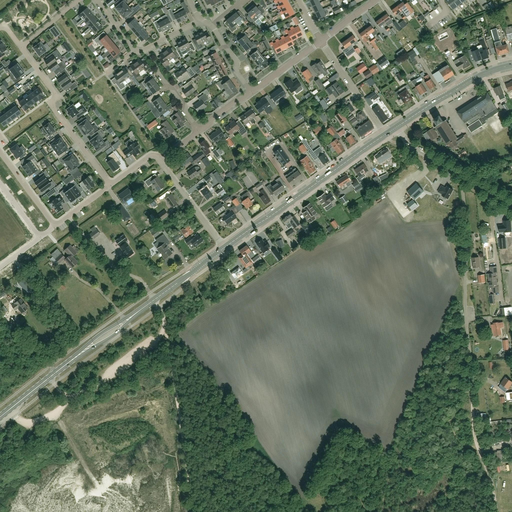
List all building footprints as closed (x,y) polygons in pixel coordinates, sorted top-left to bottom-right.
[(120,13),(127,6),(125,3),(128,1),(126,0),(119,0),(121,3),(115,8),(116,8),(115,10),(117,11),(118,11),(120,13)] [(457,7),(451,0),(446,0),(445,1),(451,9),(452,10),(456,15),(458,14),(454,9),(457,7)] [(458,0),(451,0),(457,7),(461,12),(462,10),(459,6),(461,4),(458,0)] [(463,2),(466,0),(465,0),(458,0),(461,4),(465,8),(467,7),(463,2)] [(188,18),(186,14),(189,12),(184,2),(180,4),(182,8),(178,10),(178,11),(183,21),(188,18)] [(397,5),(398,6),(397,6),(401,11),(405,17),(413,12),(407,3),(405,5),(403,2),(400,4),(399,4),(397,5)] [(284,12),(291,8),(288,3),(280,7),(280,5),(279,6),(277,7),(278,10),(280,9),(282,11),(283,11),(284,12)] [(313,6),(316,13),(322,10),(319,3),(313,6)] [(249,8),(258,19),(262,15),(261,15),(264,12),(262,9),(259,11),(258,9),(253,4),(249,8)] [(127,6),(120,13),(121,15),(121,16),(122,18),(123,18),(124,18),(130,13),(132,16),(137,12),(133,7),(130,9),(127,6)] [(401,11),(397,6),(391,11),(395,15),(396,14),(397,15),(398,14),(398,13),(401,11)] [(87,8),(79,15),(82,19),(83,20),(91,13),(87,8)] [(254,21),(254,22),(258,27),(262,23),(258,19),(249,8),(245,11),(248,15),(250,17),(247,20),(251,23),(254,21)] [(283,11),(282,11),(280,12),(282,15),(283,14),(286,18),(294,14),(291,8),(284,12),(283,11)] [(322,10),(316,13),(319,19),(325,16),(322,10)] [(183,21),(178,11),(173,13),(178,23),(183,21)] [(87,25),(95,18),(91,13),(83,20),(82,19),(79,22),(81,23),(84,21),(87,25)] [(243,23),(241,20),(244,23),(246,21),(242,16),(240,17),(236,13),(231,17),(237,24),(239,27),(243,23)] [(165,20),(163,21),(167,29),(172,27),(168,19),(170,17),(168,14),(166,15),(166,16),(165,17),(164,19),(165,20)] [(390,22),(389,20),(390,19),(387,14),(381,18),(384,23),(387,27),(390,25),(388,23),(390,22)] [(237,24),(231,17),(226,21),(230,26),(227,28),(231,33),(236,29),(234,26),(237,24)] [(88,32),(91,30),(91,29),(98,23),(95,18),(87,25),(89,28),(87,30),(88,32)] [(158,19),(158,20),(153,23),(156,28),(159,26),(162,32),(167,29),(163,21),(161,18),(161,19),(160,18),(158,19)] [(379,27),(380,26),(382,28),(384,27),(382,25),(384,23),(381,18),(381,19),(380,18),(378,19),(378,20),(375,22),(379,27)] [(131,29),(138,23),(134,19),(127,25),(131,29)] [(402,29),(407,25),(404,20),(398,24),(402,29)] [(98,23),(91,29),(91,30),(94,34),(102,27),(98,23)] [(141,27),(138,23),(131,29),(134,33),(141,27)] [(370,26),(365,30),(368,35),(371,33),(373,37),(376,34),(374,31),(370,26)] [(145,32),(141,27),(134,33),(138,37),(145,32)] [(293,30),(297,38),(303,35),(298,27),(294,29),(293,27),(290,28),(291,31),(293,30)] [(289,36),(291,41),(297,38),(293,30),(291,31),(288,32),(287,30),(284,31),(286,34),(287,33),(289,36)] [(359,34),(364,41),(365,42),(369,40),(366,37),(368,35),(365,30),(359,34)] [(204,34),(203,31),(198,34),(203,42),(205,41),(207,44),(208,44),(212,42),(207,32),(204,34)] [(148,36),(145,32),(138,37),(142,41),(148,36)] [(249,41),(247,38),(248,37),(248,36),(247,34),(246,34),(244,32),(239,36),(241,38),(237,41),(242,46),(249,41)] [(203,42),(198,34),(193,36),(197,43),(195,45),(197,50),(203,47),(201,44),(203,42)] [(497,56),(509,52),(507,45),(501,46),(500,41),(498,34),(492,35),(494,43),(495,48),(497,56)] [(109,39),(106,35),(102,39),(99,36),(93,40),(96,44),(97,43),(101,47),(103,45),(109,39)] [(358,42),(356,40),(353,35),(347,40),(351,44),(352,43),(354,46),(357,44),(358,42)] [(283,40),(288,48),(293,45),(291,41),(289,36),(285,39),(283,36),(281,38),(282,40),(282,41),(283,40)] [(190,51),(188,48),(190,46),(185,38),(181,41),(187,52),(190,51)] [(106,49),(113,43),(109,39),(103,45),(105,47),(101,50),(103,52),(106,49)] [(278,43),(282,51),(288,48),(283,40),(282,41),(282,40),(279,42),(278,39),(275,41),(276,43),(277,43),(278,43)] [(352,47),(351,44),(347,40),(341,44),(345,49),(342,51),(344,53),(352,47)] [(477,47),(481,59),(481,60),(488,58),(488,57),(485,50),(487,50),(483,40),(479,41),(480,46),(477,47)] [(187,52),(181,41),(176,43),(180,50),(177,52),(180,58),(183,56),(182,55),(187,52)] [(249,48),(251,50),(256,46),(258,45),(257,43),(255,44),(253,42),(251,43),(249,41),(242,46),(246,51),(249,48)] [(39,56),(46,51),(45,49),(48,46),(46,44),(43,46),(40,42),(36,45),(37,46),(33,48),(39,56)] [(272,42),(269,44),(271,46),(272,46),(276,54),(282,51),(278,43),(277,43),(276,43),(273,44),(272,42)] [(71,50),(66,43),(62,46),(64,49),(65,48),(68,52),(71,50)] [(103,59),(110,53),(117,47),(113,43),(106,49),(108,51),(101,57),(103,59)] [(260,51),(256,46),(251,50),(253,53),(249,56),(254,61),(261,55),(258,53),(260,51)] [(107,59),(111,63),(117,58),(115,56),(120,52),(117,47),(110,53),(112,55),(107,59)] [(446,57),(456,52),(453,47),(443,53),(446,57)] [(481,59),(477,47),(471,50),(475,62),(481,59)] [(179,57),(175,51),(172,53),(170,49),(169,48),(164,52),(170,60),(173,58),(174,60),(179,57)] [(413,50),(407,54),(411,60),(417,56),(413,50)] [(48,67),(56,62),(56,61),(54,58),(56,57),(55,55),(56,54),(54,52),(49,55),(51,58),(45,62),(48,67)] [(170,60),(164,52),(159,55),(162,58),(159,60),(161,62),(165,67),(169,64),(168,62),(170,60)] [(212,61),(219,57),(216,52),(209,56),(209,55),(205,57),(206,59),(210,57),(211,61),(212,61)] [(261,55),(254,61),(258,66),(261,64),(264,68),(270,63),(264,56),(262,57),(261,55)] [(455,65),(458,70),(462,67),(464,69),(470,65),(464,55),(458,59),(459,62),(455,65)] [(214,66),(221,63),(219,57),(212,61),(211,61),(208,62),(209,65),(213,63),(214,66)] [(385,58),(377,63),(382,70),(389,64),(385,58)] [(150,68),(146,63),(144,61),(142,63),(140,61),(140,60),(135,63),(141,71),(143,70),(145,72),(150,68)] [(58,64),(56,62),(48,67),(47,67),(51,72),(53,71),(57,68),(59,70),(60,72),(65,69),(66,67),(62,61),(58,64)] [(320,62),(317,64),(321,71),(322,73),(322,74),(324,77),(328,74),(326,71),(326,70),(320,62)] [(131,73),(134,78),(135,79),(140,75),(139,73),(141,71),(135,63),(130,67),(131,68),(134,71),(131,73)] [(217,72),(224,68),(221,63),(214,66),(211,68),(212,70),(215,68),(217,71),(217,72)] [(321,71),(317,64),(316,63),(311,66),(318,76),(322,73),(322,74),(322,73),(321,71)] [(363,63),(356,68),(360,74),(367,68),(363,63)] [(10,76),(10,77),(21,68),(20,68),(21,67),(19,64),(18,65),(17,64),(12,68),(10,65),(4,70),(6,72),(7,71),(11,76),(10,76)] [(375,65),(369,69),(374,75),(379,71),(379,70),(381,69),(377,64),(375,65)] [(436,79),(439,84),(440,83),(444,80),(445,80),(449,77),(453,75),(447,65),(443,68),(438,71),(439,71),(433,75),(436,79)] [(190,77),(195,74),(190,67),(185,70),(184,68),(175,74),(180,81),(188,74),(190,77)] [(21,68),(10,77),(15,84),(20,79),(19,77),(24,73),(24,72),(22,69),(21,69),(21,68)] [(220,77),(227,74),(224,68),(217,72),(217,71),(213,73),(214,75),(218,73),(220,77)] [(57,80),(61,85),(69,79),(71,77),(69,75),(65,69),(60,72),(63,76),(59,79),(57,80)] [(130,81),(134,78),(131,73),(130,72),(128,74),(124,69),(119,72),(125,81),(128,78),(130,81)] [(308,83),(313,79),(307,69),(306,70),(305,69),(304,69),(303,70),(302,71),(303,72),(302,73),(306,78),(305,79),(308,83)] [(366,78),(372,75),(369,70),(363,74),(366,78)] [(125,81),(119,72),(113,77),(118,82),(116,83),(121,91),(126,87),(123,83),(125,81)] [(430,90),(435,86),(431,79),(430,79),(428,75),(424,77),(427,81),(425,83),(430,90)] [(370,87),(375,84),(371,78),(371,77),(366,81),(370,87)] [(420,95),(427,91),(421,83),(419,85),(417,83),(422,80),(420,77),(415,80),(411,82),(413,84),(415,87),(415,88),(420,95)] [(147,90),(149,89),(156,83),(153,80),(152,78),(148,81),(147,79),(142,83),(147,90)] [(61,85),(64,90),(70,86),(72,89),(77,85),(75,82),(72,84),(69,79),(61,85)] [(221,89),(224,87),(226,90),(233,85),(229,79),(225,82),(223,79),(216,83),(221,89)] [(321,90),(324,88),(318,79),(315,82),(321,90)] [(193,87),(195,85),(192,80),(188,83),(190,86),(183,91),(187,96),(195,90),(193,87)] [(290,80),(285,84),(291,93),(294,91),(297,89),(297,88),(300,86),(300,85),(297,80),(294,82),(294,83),(293,84),(290,80)] [(336,98),(343,92),(339,87),(336,82),(329,88),(332,93),(336,98)] [(156,83),(149,89),(153,94),(160,88),(156,83)] [(33,92),(39,100),(44,97),(41,92),(43,91),(39,85),(37,87),(38,89),(33,92)] [(237,90),(233,85),(226,90),(223,92),(225,95),(227,97),(229,99),(235,95),(233,93),(237,90)] [(501,100),(505,98),(501,86),(494,88),(497,96),(499,95),(501,100)] [(404,104),(412,99),(408,94),(409,93),(407,90),(406,90),(404,87),(399,90),(401,94),(399,95),(401,99),(398,101),(401,104),(404,103),(404,104)] [(285,94),(280,88),(270,95),(275,102),(275,101),(277,104),(281,101),(279,99),(285,94)] [(33,92),(28,96),(34,104),(39,100),(33,92)] [(203,103),(209,99),(205,93),(198,98),(200,101),(198,103),(194,106),(198,112),(206,107),(203,103)] [(464,124),(468,122),(470,125),(468,127),(467,127),(468,127),(471,133),(472,133),(471,133),(482,126),(483,126),(483,125),(486,123),(485,121),(499,112),(496,108),(491,100),(492,100),(488,93),(481,97),(479,97),(477,99),(478,99),(457,113),(462,120),(464,124)] [(376,94),(370,98),(370,99),(373,103),(370,106),(372,109),(381,123),(388,118),(391,115),(376,94)] [(34,104),(28,96),(24,99),(30,107),(34,104)] [(156,107),(163,102),(160,97),(155,100),(154,97),(148,101),(152,106),(154,105),(156,107)] [(269,105),(272,109),(276,106),(270,99),(267,101),(264,98),(264,97),(260,100),(257,103),(258,104),(254,106),(259,113),(263,109),(269,105)] [(25,111),(30,107),(24,99),(19,103),(25,111)] [(323,99),(320,101),(318,103),(323,110),(328,106),(323,99)] [(163,102),(156,107),(158,110),(156,111),(158,114),(160,116),(165,112),(163,110),(167,107),(163,102)] [(502,106),(501,104),(498,106),(501,110),(504,109),(505,112),(509,110),(505,104),(502,106)] [(73,105),(66,110),(68,113),(70,116),(70,115),(72,118),(76,115),(78,118),(87,111),(82,105),(76,110),(73,105)] [(16,106),(11,109),(17,117),(22,114),(16,106)] [(7,112),(13,120),(17,117),(11,109),(7,112)] [(255,121),(253,118),(255,116),(250,110),(240,117),(245,124),(249,121),(252,124),(255,121)] [(185,119),(179,111),(170,118),(178,129),(184,125),(182,122),(185,119)] [(3,115),(9,123),(13,120),(7,112),(3,115)] [(336,116),(342,124),(347,120),(341,112),(336,116)] [(353,116),(347,119),(360,138),(374,128),(368,120),(366,117),(363,114),(362,113),(362,112),(361,112),(360,112),(359,113),(357,114),(357,115),(357,119),(357,120),(357,121),(353,116)] [(0,121),(4,127),(9,123),(3,115),(0,117),(0,121)] [(81,130),(82,130),(91,124),(89,121),(91,120),(87,115),(83,119),(84,121),(78,126),(79,127),(78,127),(80,130),(81,130)] [(465,139),(468,137),(466,134),(463,135),(457,138),(446,120),(443,122),(439,116),(433,120),(437,126),(435,127),(446,146),(449,144),(451,148),(455,150),(458,149),(458,144),(466,139),(465,139)] [(272,129),(265,118),(262,121),(265,125),(267,124),(265,125),(269,131),(272,129)] [(171,134),(171,133),(173,131),(165,121),(161,124),(164,127),(159,130),(165,138),(171,134)] [(241,135),(247,131),(241,124),(238,126),(234,121),(230,123),(230,124),(225,128),(230,134),(237,129),(239,131),(238,131),(241,135)] [(49,123),(49,124),(44,127),(43,127),(44,128),(48,134),(46,136),(49,140),(54,137),(52,134),(55,132),(55,131),(49,124),(49,123)] [(91,131),(93,133),(98,130),(95,125),(93,126),(91,124),(82,130),(82,131),(81,132),(84,135),(84,134),(85,135),(91,131)] [(316,135),(323,131),(319,126),(312,130),(316,135)] [(332,137),(337,133),(332,126),(327,130),(332,137)] [(430,141),(438,137),(433,128),(427,132),(423,135),(427,140),(429,139),(430,141)] [(213,142),(223,135),(219,129),(209,136),(213,142)] [(92,144),(94,146),(103,139),(101,137),(103,135),(99,130),(94,133),(96,136),(90,141),(92,145),(92,144)] [(348,142),(350,145),(356,141),(356,140),(354,137),(354,138),(351,134),(349,131),(348,132),(347,131),(347,130),(345,131),(345,132),(346,133),(343,135),(346,138),(345,138),(346,139),(345,140),(347,143),(348,143),(348,142)] [(228,137),(225,140),(230,147),(233,144),(228,137)] [(55,150),(64,144),(62,142),(63,141),(61,138),(60,139),(60,138),(54,143),(52,140),(47,144),(50,148),(52,147),(55,150)] [(107,141),(104,143),(102,140),(103,139),(94,146),(95,148),(95,149),(97,152),(104,147),(106,149),(111,146),(107,141)] [(307,151),(311,158),(316,155),(314,152),(313,153),(307,144),(304,139),(301,141),(308,151),(307,151)] [(206,155),(210,152),(207,148),(209,146),(207,143),(206,143),(204,140),(203,141),(203,140),(202,140),(200,141),(200,142),(200,143),(200,144),(203,149),(202,150),(206,155)] [(338,154),(344,149),(339,143),(338,143),(336,140),(331,144),(333,147),(330,149),(332,152),(333,153),(335,151),(338,154)] [(135,143),(134,144),(133,143),(127,147),(129,149),(123,153),(127,158),(132,154),(134,156),(140,152),(138,149),(139,148),(135,143)] [(64,144),(55,150),(57,154),(55,155),(59,160),(59,159),(64,156),(62,153),(68,149),(67,148),(68,148),(66,145),(65,145),(64,144)] [(14,155),(16,159),(19,157),(21,159),(26,155),(24,152),(23,154),(19,149),(16,145),(15,146),(14,145),(11,148),(12,148),(10,150),(12,153),(14,155)] [(298,148),(302,154),(306,150),(302,145),(298,148)] [(283,166),(290,161),(280,148),(274,153),(283,166)] [(215,149),(212,151),(218,159),(221,157),(215,149)] [(381,158),(389,154),(386,149),(374,157),(379,164),(383,161),(381,158)] [(316,155),(311,158),(314,161),(318,158),(323,165),(328,161),(325,156),(322,151),(316,155)] [(115,162),(118,160),(113,153),(108,157),(110,160),(107,163),(113,172),(115,171),(118,169),(118,168),(119,167),(119,166),(115,162)] [(190,161),(191,162),(193,165),(203,158),(200,154),(192,160),(187,153),(185,155),(178,161),(182,167),(190,161)] [(65,155),(64,156),(59,159),(63,164),(65,163),(67,166),(77,159),(75,156),(74,157),(72,155),(72,154),(72,155),(67,158),(65,155)] [(27,163),(22,167),(26,171),(36,164),(32,160),(34,158),(32,155),(25,161),(27,163)] [(310,174),(311,173),(311,174),(313,173),(313,172),(315,170),(313,167),(314,166),(307,156),(300,161),(307,171),(308,170),(310,174)] [(201,161),(206,167),(211,164),(206,157),(201,161)] [(79,162),(77,159),(67,166),(69,169),(68,170),(72,176),(72,175),(77,172),(75,168),(76,167),(79,165),(80,165),(79,164),(78,162),(79,162)] [(36,164),(26,171),(30,176),(34,173),(36,175),(41,172),(36,164)] [(365,176),(364,175),(363,174),(368,171),(363,164),(354,171),(358,177),(356,179),(356,180),(358,182),(359,184),(362,182),(361,179),(365,176)] [(199,168),(199,167),(196,167),(194,168),(187,173),(190,178),(197,173),(197,174),(202,171),(199,168)] [(291,186),(298,181),(302,178),(297,171),(295,169),(285,176),(287,179),(286,179),(291,186)] [(82,175),(79,170),(77,172),(72,175),(75,179),(82,175)] [(45,171),(39,176),(41,178),(34,183),(38,188),(48,180),(45,178),(48,176),(45,171)] [(223,182),(217,172),(213,175),(220,184),(223,182)] [(381,182),(389,178),(386,173),(378,177),(381,182)] [(345,184),(347,186),(348,187),(351,185),(349,182),(350,181),(346,175),(336,182),(340,188),(345,184)] [(203,196),(213,189),(211,186),(212,186),(208,181),(211,179),(209,176),(204,180),(208,186),(200,192),(203,196)] [(88,177),(82,182),(88,190),(95,185),(88,177)] [(157,191),(164,186),(157,177),(152,180),(150,177),(144,182),(148,187),(152,184),(157,191)] [(394,186),(401,180),(398,177),(392,182),(394,186)] [(274,185),(280,193),(284,190),(280,184),(282,182),(279,178),(275,181),(276,183),(274,185)] [(48,188),(50,190),(55,186),(52,181),(50,183),(48,180),(38,188),(41,192),(48,188)] [(72,187),(69,189),(76,199),(78,197),(79,198),(82,197),(81,196),(81,195),(77,190),(80,188),(75,181),(71,185),(72,187)] [(361,186),(359,184),(358,182),(352,185),(355,189),(357,192),(360,190),(360,191),(363,190),(360,186),(361,186)] [(280,193),(274,185),(271,187),(270,184),(265,187),(269,192),(271,191),(275,196),(280,193)] [(414,200),(424,191),(417,184),(408,192),(414,200)] [(347,194),(353,190),(351,186),(344,189),(347,194)] [(441,186),(438,192),(442,194),(442,196),(447,199),(453,190),(447,186),(445,189),(444,189),(444,188),(441,186)] [(134,196),(128,188),(118,196),(124,203),(134,196)] [(74,201),(76,199),(69,189),(66,192),(64,189),(60,193),(65,199),(67,197),(71,203),(72,202),(72,203),(75,202),(74,201)] [(213,196),(211,194),(214,191),(213,189),(203,196),(206,200),(213,196)] [(265,205),(270,201),(267,197),(268,197),(263,190),(259,192),(262,196),(260,198),(265,205)] [(40,196),(45,202),(50,198),(46,192),(40,196)] [(243,201),(242,202),(246,208),(252,204),(248,198),(250,196),(247,192),(241,197),(243,201)] [(334,199),(333,196),(330,193),(327,196),(326,197),(324,194),(318,198),(324,207),(330,203),(329,202),(334,199)] [(171,207),(176,203),(172,197),(173,197),(171,194),(167,197),(164,194),(159,198),(161,200),(164,198),(171,207)] [(343,204),(348,201),(345,195),(339,199),(343,204)] [(53,208),(57,213),(63,209),(61,205),(65,203),(60,197),(56,200),(56,199),(50,203),(51,204),(49,205),(52,208),(53,208)] [(413,200),(408,205),(412,210),(417,206),(413,200)] [(420,213),(428,208),(425,203),(417,208),(420,213)] [(213,209),(217,215),(224,209),(220,204),(213,209)] [(303,208),(306,212),(303,214),(309,223),(315,219),(312,216),(316,213),(309,204),(303,208)] [(116,210),(124,222),(130,217),(121,205),(116,210)] [(228,213),(232,220),(236,217),(234,215),(238,212),(234,205),(228,209),(230,212),(228,213)] [(167,214),(165,211),(164,210),(156,216),(159,220),(167,214)] [(232,220),(228,213),(222,218),(224,221),(222,222),(225,224),(226,224),(232,220)] [(300,224),(297,221),(296,219),(294,220),(289,214),(285,217),(291,225),(292,226),(294,229),(300,224)] [(291,225),(285,217),(281,219),(288,229),(292,226),(291,225)] [(504,226),(499,226),(499,232),(504,232),(511,232),(510,221),(503,221),(504,226)] [(181,231),(186,237),(193,232),(189,226),(184,230),(183,229),(181,231)] [(289,238),(295,234),(292,229),(285,234),(289,238)] [(90,242),(100,234),(96,230),(87,237),(90,242)] [(127,257),(134,253),(126,243),(128,241),(123,235),(116,241),(127,257)] [(157,249),(160,252),(157,254),(157,255),(159,257),(160,257),(162,255),(164,259),(172,253),(164,243),(167,240),(163,235),(156,240),(161,246),(157,249)] [(185,241),(191,249),(195,247),(203,241),(198,235),(192,239),(190,237),(185,241)] [(261,240),(256,244),(263,253),(268,249),(266,246),(268,245),(269,245),(264,239),(262,241),(261,240)] [(276,241),(279,249),(284,247),(282,240),(276,241)] [(64,250),(69,256),(65,260),(72,268),(78,262),(73,257),(77,253),(74,250),(76,249),(74,246),(72,248),(70,245),(64,250)] [(254,256),(251,252),(251,251),(246,245),(243,248),(247,255),(250,258),(254,256)] [(247,255),(243,248),(239,251),(243,256),(242,257),(245,262),(250,258),(247,255)] [(59,264),(65,258),(57,249),(51,255),(59,264)] [(503,254),(503,263),(508,262),(508,260),(511,260),(511,254),(503,254)] [(255,264),(261,259),(258,255),(252,260),(255,264)] [(491,280),(496,280),(496,273),(497,273),(496,266),(490,267),(490,274),(488,274),(488,281),(491,281),(491,280)] [(34,289),(24,278),(19,283),(28,293),(34,289)] [(491,281),(488,281),(489,288),(492,287),(493,293),(498,292),(498,287),(497,287),(496,280),(491,280),(491,281)] [(15,310),(18,308),(21,313),(28,308),(20,299),(14,304),(15,304),(12,306),(15,310)] [(503,323),(500,324),(494,325),(495,331),(492,331),(493,337),(502,336),(500,328),(504,328),(503,323)] [(505,392),(511,382),(506,378),(501,384),(503,385),(501,389),(505,392)] [(492,453),(493,460),(502,459),(502,457),(504,457),(503,450),(497,451),(497,452),(492,453)]
